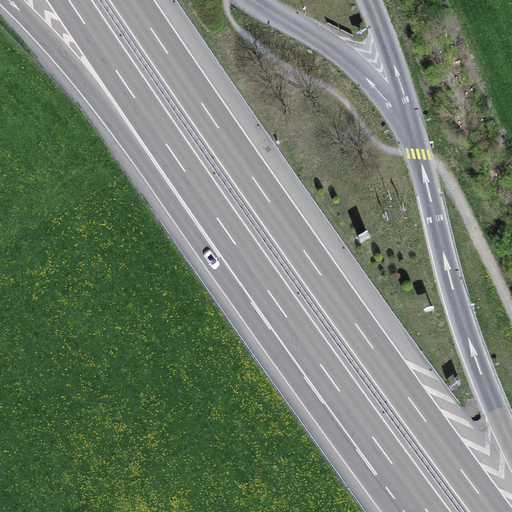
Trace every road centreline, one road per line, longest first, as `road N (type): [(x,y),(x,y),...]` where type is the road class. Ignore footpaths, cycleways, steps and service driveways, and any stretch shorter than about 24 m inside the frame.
road 1 (motorway): [(493,511),(132,0)]
road 2 (motorway): [(8,0),(236,247)]
road 3 (motorway): [(236,247),(426,511)]
road 4 (motorway): [(511,445),(470,345),(419,155)]
road 5 (motorway): [(67,0),(236,247)]
